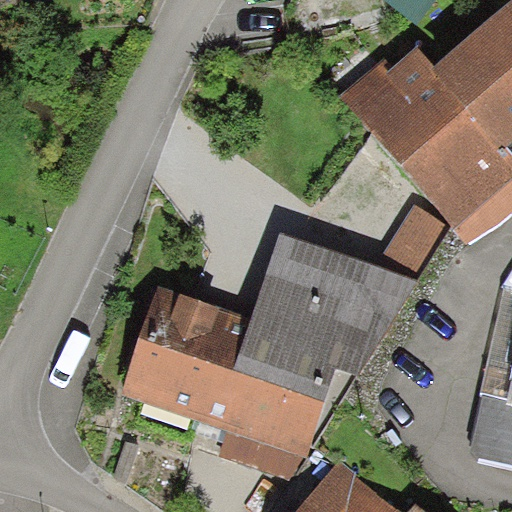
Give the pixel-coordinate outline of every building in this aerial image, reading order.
[(22,0),(0,0),(0,32),(20,34),(22,0)] [(390,0),(419,21),(434,0),(390,0)] [(511,9),(437,72),(418,50),(391,72),(383,63),(339,99),(467,245),(511,212),(511,9)] [(416,208),(376,270),(416,281),(449,229),(416,208)] [(159,292),(124,396),(228,431),(221,454),(292,477),(305,456),(309,458),(339,369),(361,376),(420,282),(416,281),(376,270),(343,259),(282,240),(254,324),(206,308),(159,292)] [(511,293),(507,292),(481,394),(486,397),(472,454),(479,462),(511,469),(511,293)] [(416,511),(414,510),(412,511),(399,511),(341,465),(301,511),(416,511)]
